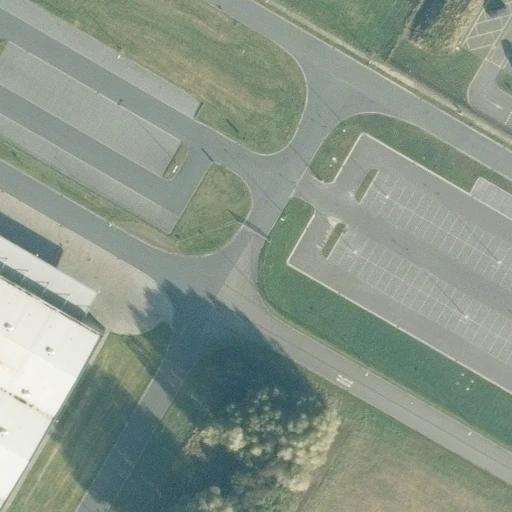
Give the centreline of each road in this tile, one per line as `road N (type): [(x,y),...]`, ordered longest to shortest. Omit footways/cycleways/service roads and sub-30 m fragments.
road 1 (residential): [(511,471),(215,296)]
road 2 (residential): [(215,296),(351,75)]
road 3 (residential): [(215,296),(90,511)]
road 4 (residential): [(0,174),(215,296)]
road 5 (residential): [(351,75),(511,168)]
road 6 (residential): [(222,0),(351,75)]
